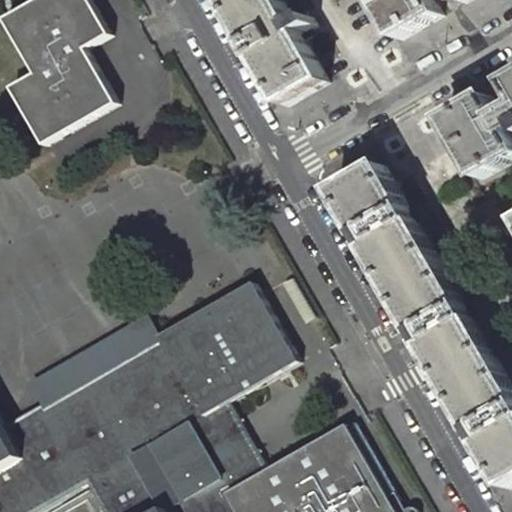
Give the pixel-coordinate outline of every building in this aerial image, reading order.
[(115,36),(94,0),(46,0),(10,21),(41,76),(17,89),(50,146),(122,105),(91,50),(115,36)] [(247,32),(272,75),(277,73),(286,88),(281,91),(290,107),(331,82),(307,41),(295,19),(284,0),(228,0),(238,17),(243,14),(252,29),(247,32)] [(440,4),(446,0),(465,0),(467,3),(473,0),(379,0),(403,41),(423,29),(420,23),(432,17),(435,22),(446,16),(440,4)] [(295,19),(307,41),(313,37),(310,32),(320,26),(315,18),(312,19),(308,11),(295,19)] [(338,11),(319,19),(325,32),(344,23),(338,11)] [(484,108),(472,115),(469,110),(450,121),(484,180),(503,169),(500,163),(511,156),(511,129),(505,118),(499,107),(493,96),(481,103),(484,108)] [(511,101),(509,103),(508,102),(499,107),(505,118),(511,129),(511,101)] [(456,294),(448,282),(454,279),(437,249),(432,252),(424,239),(430,236),(421,221),(414,208),(405,193),(400,196),(393,183),(398,180),(389,164),(340,193),(349,209),(354,206),(361,219),(356,222),(366,238),(368,237),(374,247),(372,248),(381,265),(386,262),(394,274),(388,277),(405,307),(411,304),(418,317),(413,320),(423,337),(425,335),(430,345),(428,346),(438,362),(443,359),(450,372),(445,375),(462,405),(467,402),(474,414),(469,417),(479,434),(481,433),(486,442),(484,443),(494,460),(499,457),(506,470),(501,473),(511,489),(511,488),(511,391),(511,392),(504,380),(509,377),(493,347),(487,350),(480,337),(485,334),(477,319),(470,307),(461,291),(456,294)] [(421,204),(414,208),(421,221),(428,217),(421,204)] [(400,511),(397,506),(404,502),(359,424),(359,423),(273,472),(234,403),(304,363),(258,283),(9,427),(0,411),(0,511),(42,511),(92,484),(108,511),(400,511)] [(477,303),(470,307),(477,319),(484,315),(477,303)]
